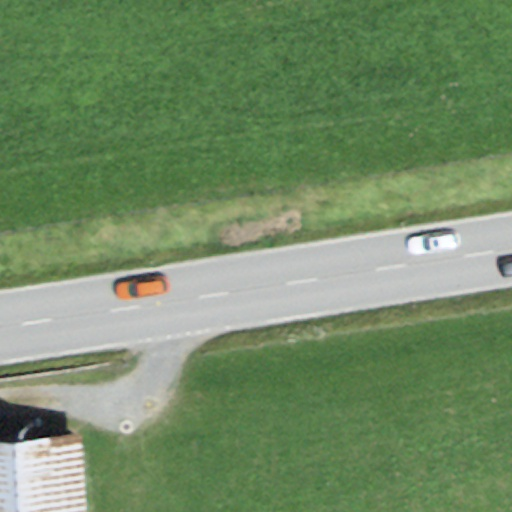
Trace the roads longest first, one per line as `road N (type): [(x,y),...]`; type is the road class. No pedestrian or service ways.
road 1 (primary): [(511,252),(0,328)]
road 2 (track): [(0,416),(132,402),(149,392),(169,358),(164,305)]
